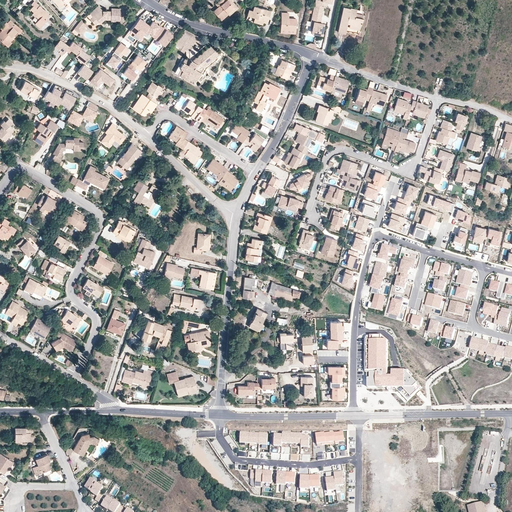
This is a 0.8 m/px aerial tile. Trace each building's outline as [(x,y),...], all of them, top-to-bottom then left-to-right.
[(52,0),(60,9),(69,0),(52,0)] [(234,7),(227,0),(219,0),(218,2),(220,5),(218,7),(213,11),(221,20),(228,14),(228,13),(234,7)] [(238,8),(231,0),(227,0),(234,7),(228,13),(228,14),(230,15),(238,8)] [(46,11),(35,1),(31,5),(33,6),(30,9),(33,12),(32,14),(39,20),(35,24),(40,28),(49,17),(47,16),(44,13),(46,11)] [(320,23),(323,6),(314,4),(311,22),(320,23)] [(90,14),(99,7),(98,6),(89,13),(90,14)] [(267,23),(271,11),(254,6),(252,10),(249,9),(247,15),(259,19),(259,21),(263,22),(267,23)] [(359,30),(362,18),(354,16),(355,13),(355,9),(342,6),(337,32),(344,33),(346,24),(349,24),(348,26),(348,28),(359,30)] [(119,21),(120,8),(111,8),(111,12),(103,11),(99,7),(90,14),(89,13),(87,16),(94,24),(97,20),(99,22),(100,23),(104,19),(111,19),(111,20),(111,21),(115,22),(115,20),(119,21)] [(296,30),(296,18),(289,18),(289,13),(281,12),(280,29),(296,30)] [(144,32),(149,25),(139,18),(130,30),(140,38),(141,36),(144,32)] [(22,30),(10,19),(7,22),(6,22),(0,29),(2,30),(0,31),(0,30),(0,40),(5,44),(12,37),(14,38),(18,33),(19,34),(22,30)] [(82,29),(87,24),(82,20),(74,29),(78,33),(80,34),(84,30),(82,29)] [(153,35),(159,26),(153,21),(149,25),(144,32),(148,34),(149,32),(153,35)] [(321,35),(323,24),(320,23),(311,22),(310,26),(313,27),(312,33),(321,35)] [(168,31),(166,30),(167,28),(164,26),(154,38),(164,46),(172,34),(168,31)] [(181,48),(189,36),(183,32),(175,43),(181,48)] [(15,39),(12,37),(5,44),(8,47),(15,39)] [(59,53),(62,55),(66,50),(69,46),(60,39),(54,47),(60,51),(59,53)] [(69,46),(66,50),(69,53),(71,51),(76,55),(81,49),(82,48),(72,41),(69,46)] [(129,49),(120,42),(115,49),(118,51),(116,54),(122,58),(129,49)] [(203,67),(220,53),(213,49),(214,48),(210,46),(193,61),(186,57),(180,66),(178,66),(175,72),(186,79),(187,76),(190,77),(189,79),(195,82),(203,67)] [(87,59),(90,56),(81,49),(76,55),(75,56),(78,58),(81,60),(80,62),(79,62),(83,65),(86,60),(87,59)] [(114,67),(122,58),(116,54),(113,52),(106,61),(114,67)] [(132,65),(138,71),(141,68),(146,62),(137,55),(130,64),(132,65)] [(89,68),(91,64),(88,62),(86,60),(83,65),(77,72),(80,75),(76,80),(83,83),(92,71),(89,68)] [(293,70),(295,65),(285,61),(282,60),(279,65),(278,65),(275,71),(282,74),(286,76),(290,69),(292,70),(293,70)] [(124,74),(132,80),(137,74),(136,73),(138,71),(132,65),(129,68),(124,74)] [(100,69),(91,81),(97,86),(102,80),(109,86),(114,80),(100,69)] [(288,79),(292,70),(290,69),(286,76),(282,74),(281,76),(288,79)] [(330,90),(333,80),(329,79),(320,76),(317,85),(322,86),(321,88),(330,91),(330,90)] [(345,94),(349,80),(335,76),(333,80),(330,90),(342,93),(345,94)] [(34,86),(25,81),(20,90),(36,98),(40,91),(33,87),(34,86)] [(146,91),(149,93),(146,96),(157,103),(160,99),(158,98),(162,94),(159,92),(160,90),(162,87),(158,84),(157,85),(152,82),(146,91)] [(274,100),(280,88),(269,82),(268,84),(265,82),(260,91),(259,91),(253,101),(258,104),(255,108),(261,111),(266,102),(264,101),(260,99),(263,94),(267,96),(274,100)] [(51,101),(59,86),(55,85),(51,92),(48,90),(44,98),(51,101)] [(58,96),(63,88),(59,86),(51,101),(58,105),(59,103),(62,98),(58,96)] [(369,101),(372,90),(373,88),(368,87),(367,89),(359,87),(356,99),(363,101),(364,99),(369,101)] [(69,108),(76,97),(72,96),(74,93),(67,89),(62,98),(59,103),(69,108)] [(383,106),(387,95),(372,90),(369,102),(383,106)] [(143,116),(149,115),(156,105),(157,103),(146,96),(142,94),(132,108),(143,116)] [(406,119),(410,109),(411,105),(408,103),(408,101),(398,98),(393,111),(403,114),(402,118),(406,119)] [(202,107),(202,108),(190,100),(183,110),(191,115),(190,116),(195,119),(199,121),(200,119),(206,111),(207,110),(202,107)] [(413,100),(411,105),(410,109),(413,110),(411,117),(417,119),(418,116),(424,118),(428,106),(413,100)] [(98,106),(90,101),(89,102),(88,101),(86,105),(95,111),(98,106)] [(329,122),(333,110),(339,112),(341,107),(332,104),(331,109),(329,108),(328,110),(327,109),(327,107),(319,105),(317,111),(318,112),(319,112),(316,121),(327,124),(328,121),(329,122)] [(92,122),(97,113),(87,107),(84,112),(81,113),(79,114),(73,110),(67,120),(78,125),(83,117),(92,122)] [(222,121),(224,119),(212,111),(210,114),(206,111),(200,119),(205,122),(206,120),(217,128),(219,126),(222,121)] [(462,130),(467,116),(457,113),(454,121),(457,122),(456,126),(453,125),(452,123),(443,120),(441,123),(452,127),(462,130)] [(13,129),(10,126),(13,123),(9,119),(5,122),(4,121),(0,124),(2,127),(0,128),(0,136),(4,140),(8,136),(9,135),(9,134),(10,132),(13,129)] [(46,135),(50,129),(52,131),(54,132),(58,125),(50,120),(46,126),(40,122),(36,128),(40,131),(37,137),(44,142),(48,136),(46,135)] [(120,144),(126,137),(117,130),(116,132),(114,130),(115,128),(117,126),(112,123),(105,132),(107,134),(101,141),(109,147),(115,140),(120,144)] [(247,136),(250,132),(236,123),(230,132),(237,137),(236,138),(242,143),(243,141),(247,136)] [(298,132),(299,132),(311,139),(314,140),(315,139),(316,137),(322,140),(325,135),(319,132),(318,133),(312,129),(311,130),(305,126),(305,127),(300,125),(299,125),(296,123),(293,129),(298,132)] [(454,138),(456,132),(451,131),(452,127),(441,123),(440,127),(441,128),(440,131),(440,133),(438,133),(435,140),(436,141),(443,143),(446,144),(447,144),(449,137),(454,138)] [(511,125),(505,123),(503,130),(506,131),(511,132),(511,125)] [(184,138),(188,133),(176,125),(168,136),(176,142),(175,144),(182,149),(188,141),(184,138)] [(394,150),(400,132),(387,127),(385,134),(380,132),(379,137),(383,139),(381,147),(386,149),(388,143),(392,144),(391,146),(390,149),(394,150)] [(415,143),(403,139),(404,138),(406,138),(409,129),(402,127),(400,132),(394,150),(398,152),(399,149),(408,152),(409,150),(413,152),(415,143)] [(511,142),(511,132),(506,131),(504,139),(502,145),(502,146),(510,149),(511,142)] [(307,147),(311,139),(299,132),(298,135),(295,140),(300,143),(307,147)] [(453,142),(456,139),(458,133),(456,132),(454,138),(449,137),(447,144),(451,146),(453,142)] [(478,147),(482,136),(471,132),(466,147),(478,152),(480,147),(478,147)] [(256,150),(263,139),(255,133),(251,138),(247,136),(243,141),(248,144),(249,142),(252,144),(250,146),(256,150)] [(83,148),(84,142),(79,142),(79,138),(73,138),(73,139),(66,139),(65,140),(65,143),(59,143),(53,154),(54,155),(51,161),(57,164),(61,158),(60,158),(63,153),(61,152),(63,150),(65,150),(65,148),(77,148),(77,149),(80,149),(81,147),(83,148)] [(202,152),(196,148),(197,147),(188,141),(180,151),(185,154),(188,157),(196,162),(202,152)] [(141,151),(132,143),(117,162),(123,167),(127,162),(130,164),(135,159),(133,157),(134,156),(136,157),(141,151)] [(307,147),(300,143),(297,149),(303,152),(305,153),(308,148),(307,147)] [(294,167),(303,152),(297,149),(293,147),(290,153),(288,152),(287,154),(288,155),(284,162),(294,167)] [(448,171),(454,154),(440,149),(437,158),(442,160),(439,168),(442,169),(448,171)] [(218,162),(213,158),(206,168),(218,176),(221,178),(227,170),(228,169),(220,164),(218,162)] [(356,169),(357,164),(343,159),(340,169),(337,168),(336,172),(343,174),(354,178),(355,175),(354,174),(355,169),(356,169)] [(472,170),(471,172),(465,170),(467,165),(458,162),(457,166),(458,167),(455,177),(462,179),(462,181),(468,183),(469,180),(477,182),(480,173),(472,170)] [(104,188),(109,178),(94,171),(95,168),(90,166),(84,179),(91,182),(104,188)] [(438,183),(442,169),(439,168),(434,166),(433,170),(430,169),(429,171),(425,170),(425,172),(422,179),(433,183),(434,181),(438,183)] [(230,191),(238,180),(229,174),(230,173),(227,170),(221,178),(219,182),(218,183),(230,191)] [(373,184),(381,186),(385,174),(375,171),(372,180),(374,180),(373,184)] [(306,181),(310,179),(311,174),(308,173),(305,174),(305,173),(296,178),(297,179),(293,181),(294,182),(291,183),(289,188),(294,190),(297,188),(296,187),(300,185),(300,186),(307,183),(306,181)] [(356,190),(359,180),(354,178),(343,174),(341,179),(346,180),(344,186),(356,190)] [(507,188),(510,178),(497,174),(494,184),(486,181),(484,188),(498,192),(500,186),(507,188)] [(275,188),(279,180),(272,176),(268,183),(264,181),(262,186),(265,188),(263,192),(271,196),(275,188)] [(85,189),(88,184),(83,181),(78,179),(76,184),(85,189)] [(153,192),(148,199),(143,195),(148,186),(139,181),(133,190),(139,193),(132,203),(138,206),(141,202),(149,207),(153,201),(151,200),(158,189),(152,185),(149,189),(153,192)] [(379,191),(381,186),(373,184),(368,182),(364,195),(374,198),(377,190),(379,191)] [(21,186),(18,184),(13,191),(16,194),(17,192),(23,195),(26,197),(31,189),(23,183),(21,186)] [(408,184),(403,199),(410,201),(411,201),(412,197),(414,198),(417,187),(408,184)] [(337,202),(341,189),(330,185),(327,193),(326,192),(325,198),(337,202)] [(153,201),(160,190),(158,189),(151,200),(153,201)] [(453,208),(454,204),(435,197),(429,194),(426,203),(435,206),(436,205),(445,208),(445,210),(451,212),(453,208)] [(53,214),(60,203),(47,195),(46,197),(43,195),(37,204),(41,206),(39,209),(43,212),(45,208),(53,214)] [(301,208),(303,202),(299,200),(293,198),(292,199),(289,198),(285,197),(285,198),(281,196),(278,204),(282,205),(283,204),(287,205),(287,206),(296,209),(296,207),(301,208)] [(403,199),(398,197),(397,201),(396,201),(395,204),(395,206),(394,209),(404,212),(404,211),(406,206),(406,205),(409,206),(410,201),(403,199)] [(372,210),(375,203),(363,199),(362,202),(364,203),(361,212),(373,216),(374,211),(372,210)] [(87,222),(79,217),(80,215),(75,212),(76,211),(71,208),(65,219),(82,230),(87,222)] [(454,218),(468,223),(470,215),(466,214),(466,212),(457,209),(455,208),(453,208),(451,212),(450,215),(455,217),(454,218)] [(341,217),(343,213),(340,212),(332,209),(331,213),(333,214),(331,220),(329,227),(338,230),(342,217),(341,217)] [(428,226),(431,227),(433,223),(432,223),(435,214),(425,211),(420,223),(428,226)] [(269,226),(272,216),(263,213),(263,214),(257,212),(255,216),(259,217),(258,221),(255,221),(252,229),(266,234),(268,229),(265,228),(266,228),(265,227),(265,225),(269,226)] [(404,217),(392,213),(387,225),(396,229),(398,222),(402,223),(404,217)] [(369,219),(359,215),(355,228),(365,231),(369,219)] [(16,229),(10,225),(10,226),(7,224),(9,221),(4,218),(0,223),(0,222),(0,237),(2,239),(4,237),(7,239),(11,233),(13,234),(16,229)] [(129,241),(135,230),(123,224),(124,223),(119,220),(113,232),(117,235),(119,232),(124,235),(123,238),(129,241)] [(420,223),(416,222),(411,235),(421,238),(424,230),(426,230),(428,226),(420,223)] [(467,229),(460,227),(457,236),(455,235),(452,242),(462,245),(466,233),(467,229)] [(486,239),(488,230),(476,227),(472,241),(481,243),(482,238),(486,239)] [(313,235),(309,234),(306,233),(307,230),(303,229),(299,242),(298,246),(309,250),(313,235)] [(499,231),(488,229),(488,230),(486,239),(484,244),(489,245),(490,242),(498,244),(499,239),(497,239),(499,231)] [(208,243),(209,234),(201,233),(200,240),(198,239),(197,247),(194,247),(193,253),(202,254),(203,249),(204,250),(205,242),(208,243)] [(361,242),(363,235),(356,233),(352,246),(361,249),(363,243),(361,242)] [(65,250),(70,242),(58,235),(54,242),(58,244),(57,245),(65,250)] [(333,248),(336,240),(326,236),(320,252),(331,255),(333,248)] [(258,261),(261,240),(252,238),(251,243),(250,247),(246,246),(244,258),(248,259),(258,261)] [(35,249),(27,240),(25,241),(23,239),(16,245),(19,248),(20,247),(28,255),(35,249)] [(147,249),(150,242),(142,239),(133,261),(149,268),(155,252),(147,249)] [(380,251),(378,258),(385,260),(386,256),(388,257),(389,253),(396,254),(398,249),(384,245),(382,250),(382,252),(380,251)] [(355,259),(358,252),(348,249),(344,260),(347,261),(346,264),(355,267),(358,260),(355,259)] [(107,274),(116,259),(100,250),(98,253),(99,254),(93,266),(107,274)] [(400,270),(399,275),(401,275),(407,277),(408,272),(410,273),(411,270),(411,268),(413,269),(415,263),(403,260),(401,270),(400,270)] [(66,270),(48,261),(43,269),(54,274),(53,276),(61,280),(66,270)] [(377,262),(373,275),(374,275),(384,278),(385,278),(389,265),(377,262)] [(175,266),(176,265),(167,263),(164,275),(173,277),(173,276),(182,278),(184,268),(177,267),(175,266)] [(437,272),(436,276),(441,277),(443,277),(444,274),(449,275),(451,267),(436,263),(435,268),(436,269),(436,271),(437,272)] [(210,289),(213,272),(192,268),(190,274),(199,276),(199,274),(201,274),(199,287),(210,289)] [(353,270),(346,268),(341,283),(351,286),(353,279),(350,278),(353,270)] [(469,287),(470,287),(474,274),(460,270),(457,283),(461,285),(469,287)] [(0,288),(3,290),(9,280),(0,274),(0,288)] [(384,278),(374,275),(371,287),(372,288),(371,292),(375,293),(378,294),(379,289),(381,290),(384,278)] [(407,277),(401,275),(400,279),(398,278),(395,289),(405,291),(406,285),(405,285),(406,281),(407,281),(408,277),(407,277)] [(256,287),(257,278),(244,277),(242,297),(251,298),(252,291),(252,286),(256,287)] [(443,277),(441,277),(440,281),(436,280),(434,289),(444,292),(448,279),(443,277)] [(42,296),(47,287),(30,278),(24,289),(31,293),(32,291),(42,296)] [(104,288),(87,278),(82,287),(86,289),(84,293),(89,296),(91,292),(99,296),(104,288)] [(290,288),(271,282),(268,293),(272,295),(283,298),(290,300),(291,295),(298,297),(300,291),(297,290),(290,288)] [(501,298),(505,283),(501,282),(500,283),(493,282),(490,290),(498,292),(497,297),(501,298)] [(505,283),(501,298),(505,300),(506,294),(511,295),(511,286),(509,286),(509,284),(505,283)] [(469,287),(461,285),(460,289),(459,288),(457,297),(467,300),(469,291),(468,291),(469,287)] [(42,296),(32,291),(30,295),(40,300),(42,296)] [(378,294),(375,293),(373,302),(372,307),(382,310),(386,296),(378,294)] [(443,297),(429,293),(426,305),(440,309),(443,297)] [(202,299),(181,295),(181,298),(173,297),(172,304),(195,309),(195,307),(200,308),(202,299)] [(398,317),(403,299),(395,297),(394,300),(393,300),(389,315),(398,317)] [(26,315),(28,311),(20,306),(21,306),(12,300),(6,311),(14,315),(13,317),(10,322),(16,325),(18,322),(22,324),(27,315),(26,315)] [(466,304),(451,301),(448,312),(463,316),(466,304)] [(497,312),(499,307),(486,304),(483,314),(492,316),(492,317),(496,319),(497,312)] [(496,319),(494,324),(499,325),(499,324),(502,324),(502,326),(507,327),(510,315),(507,314),(508,310),(502,308),(501,313),(497,312),(496,319)] [(81,317),(77,314),(76,315),(73,313),(67,309),(65,312),(62,310),(58,316),(70,324),(72,321),(76,325),(81,317)] [(121,331),(124,323),(115,320),(116,318),(117,319),(120,311),(115,309),(107,329),(117,332),(118,330),(121,331)] [(262,321),(266,313),(257,309),(248,326),(257,330),(262,321)] [(423,318),(409,315),(408,322),(412,323),(412,324),(421,327),(423,318)] [(276,323),(286,325),(287,319),(277,317),(276,323)] [(51,326),(37,318),(30,329),(44,337),(51,326)] [(160,337),(164,326),(147,320),(140,338),(148,341),(151,333),(150,333),(151,328),(154,329),(152,335),(160,337)] [(330,321),(330,330),(340,330),(344,330),(344,325),(341,325),(341,321),(330,321)] [(440,323),(432,321),(429,332),(439,335),(440,333),(441,333),(443,327),(443,326),(439,325),(440,323)] [(170,334),(171,330),(167,329),(168,325),(165,324),(164,326),(160,337),(159,340),(162,341),(161,344),(166,346),(169,338),(170,334)] [(440,337),(453,340),(455,330),(447,327),(446,328),(443,327),(441,333),(440,337)] [(210,338),(208,330),(183,335),(185,342),(187,342),(189,350),(201,347),(201,344),(210,342),(209,338),(210,338)] [(340,330),(330,330),(330,339),(340,339),(340,330)] [(293,338),(292,333),(285,334),(285,332),(279,332),(280,337),(277,337),(277,342),(280,342),(280,350),(293,349),(293,341),(297,341),(296,338),(293,338)] [(70,350),(75,341),(62,333),(60,337),(61,337),(52,343),(56,348),(62,344),(63,345),(70,350)] [(311,343),(311,335),(301,335),(301,343),(311,343)] [(369,378),(369,387),(378,387),(378,385),(384,385),(384,387),(398,387),(410,399),(422,387),(406,370),(389,370),(389,340),(382,340),(382,335),(371,335),(371,340),(371,373),(371,378),(369,378)] [(478,350),(481,339),(473,337),(470,348),(478,350)] [(330,339),(326,339),(326,347),(337,347),(337,343),(340,343),(340,339),(330,339)] [(481,339),(478,350),(487,352),(489,343),(490,342),(481,339)] [(312,355),(311,343),(301,343),(302,352),(305,351),(305,355),(312,355)] [(498,345),(489,343),(487,352),(487,354),(495,356),(498,345)] [(504,356),(506,348),(498,345),(495,356),(503,358),(504,356)] [(305,355),(302,355),(303,363),(313,363),(312,355),(305,355)] [(147,371),(146,374),(143,373),(135,370),(134,372),(124,369),(121,381),(131,384),(132,379),(141,382),(149,384),(153,371),(148,369),(147,371)] [(198,391),(194,376),(179,380),(176,371),(166,374),(169,383),(174,382),(177,393),(187,390),(188,393),(198,391)] [(344,373),(329,373),(329,377),(331,377),(331,381),(339,381),(339,376),(344,376),(344,373)] [(215,386),(216,379),(208,376),(207,383),(215,386)] [(312,396),(312,377),(300,376),(300,384),(304,384),(304,385),(304,396),(312,396)] [(269,378),(261,378),(261,383),(257,383),(257,389),(261,389),(261,387),(275,387),(275,378),(269,378)] [(331,386),(331,390),(344,390),(344,386),(339,386),(339,381),(331,381),(329,381),(329,386),(331,386)] [(257,389),(257,383),(254,383),(254,382),(247,382),(247,385),(238,385),(238,394),(254,394),(254,389),(257,389)] [(344,390),(331,390),(331,399),(340,399),(340,395),(340,393),(344,393),(344,390)] [(33,427),(15,427),(15,441),(29,441),(29,433),(30,433),(33,433),(33,427)] [(425,429),(414,430),(415,451),(425,450),(425,429)] [(377,431),(366,431),(366,448),(377,448),(377,431)] [(392,431),(381,431),(381,445),(392,445),(392,431)] [(401,431),(392,431),(392,445),(401,444),(401,431)] [(410,431),(401,431),(401,444),(406,443),(406,444),(411,444),(410,431)] [(73,450),(81,455),(87,443),(92,442),(96,444),(99,439),(93,435),(89,436),(89,433),(81,435),(73,450)] [(335,442),(335,444),(339,444),(339,443),(345,442),(344,433),(334,435),(335,442)] [(249,444),(250,435),(240,434),(240,444),(249,444)] [(282,436),(282,444),(292,444),(292,435),(282,434),(282,436)] [(324,435),(324,434),(315,435),(317,445),(322,444),(322,446),(326,445),(324,435)] [(329,443),(335,442),(334,435),(334,434),(324,435),(326,445),(330,445),(329,443)] [(259,435),(250,435),(249,444),(259,445),(259,435)] [(268,435),(259,435),(259,445),(259,446),(267,446),(268,435)] [(274,446),(282,447),(282,444),(282,436),(274,435),(274,446)] [(302,435),(292,435),(292,444),(301,445),(302,437),(302,435)] [(309,437),(302,437),(301,445),(301,448),(309,448),(309,437)] [(6,470),(12,461),(0,453),(0,471),(4,473),(6,470)] [(35,459),(38,465),(32,468),(36,475),(51,469),(48,464),(47,462),(49,461),(50,461),(47,454),(35,459)] [(414,468),(414,484),(424,484),(424,468),(414,468)] [(338,471),(334,472),(336,490),(336,493),(341,492),(340,486),(344,486),(343,473),(341,473),(338,474),(338,471)] [(263,484),(263,473),(251,472),(251,480),(256,480),(255,488),(262,489),(263,484)] [(336,490),(334,472),(326,473),(327,479),(326,479),(327,491),(336,490)] [(272,473),(263,473),(263,484),(272,484),(272,473)] [(286,484),(287,474),(278,473),(277,485),(286,486),(286,484)] [(376,473),(366,473),(366,491),(370,491),(370,494),(375,494),(375,491),(376,491),(376,473)] [(296,474),(287,474),(286,484),(295,484),(296,474)] [(310,477),(310,488),(320,488),(320,474),(315,474),(315,477),(310,477)] [(301,475),(300,489),(310,490),(310,488),(310,477),(305,477),(305,475),(301,475)] [(409,476),(382,479),(384,492),(410,489),(409,476)] [(97,484),(91,479),(85,488),(91,492),(97,484)] [(91,492),(91,493),(97,497),(97,498),(101,492),(104,488),(97,484),(91,492)] [(95,500),(99,503),(104,494),(101,492),(97,498),(97,497),(95,500)] [(108,510),(114,502),(107,497),(101,506),(108,511),(108,510)] [(378,498),(371,499),(371,504),(363,504),(363,510),(379,509),(378,498)] [(487,511),(484,500),(467,505),(469,511),(487,511)] [(114,502),(108,510),(110,511),(116,511),(120,507),(121,506),(114,501),(114,502)]
